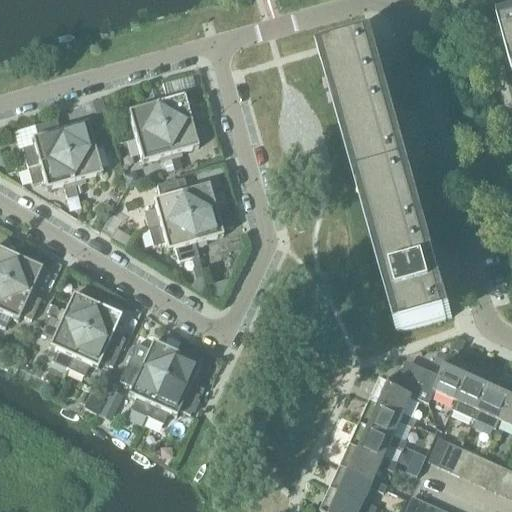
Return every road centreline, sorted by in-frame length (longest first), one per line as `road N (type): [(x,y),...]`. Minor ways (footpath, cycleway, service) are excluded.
road 1 (residential): [(511,345),(484,326),(398,36)]
road 2 (residential): [(223,336),(269,246),(213,49)]
road 3 (residential): [(223,336),(0,203)]
road 4 (residential): [(0,106),(213,49)]
road 5 (residential): [(213,49),(378,0)]
